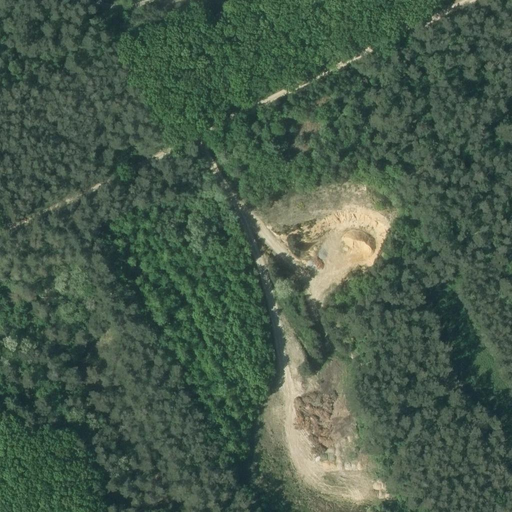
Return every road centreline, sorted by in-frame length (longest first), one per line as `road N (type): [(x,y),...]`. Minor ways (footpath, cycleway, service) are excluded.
road 1 (track): [(474,0),(0,240)]
road 2 (track): [(264,262),(205,153)]
